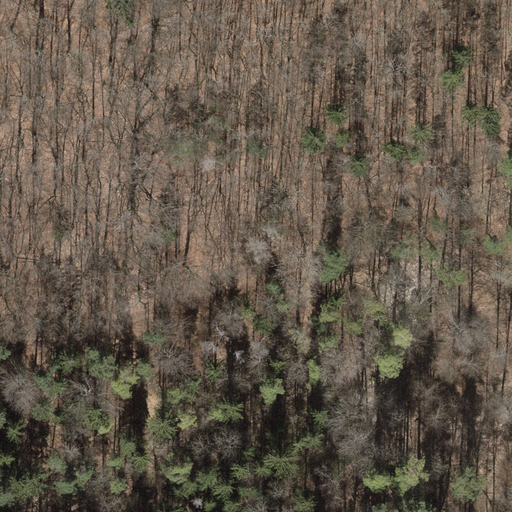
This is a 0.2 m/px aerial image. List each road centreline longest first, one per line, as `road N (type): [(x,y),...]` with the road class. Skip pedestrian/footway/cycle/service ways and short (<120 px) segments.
road 1 (track): [(511,336),(461,268),(396,252),(0,361)]
road 2 (track): [(139,322),(259,252),(511,157)]
road 3 (track): [(141,511),(182,471),(484,298)]
